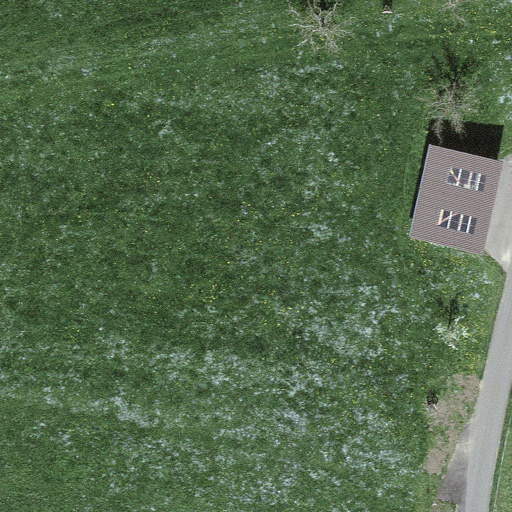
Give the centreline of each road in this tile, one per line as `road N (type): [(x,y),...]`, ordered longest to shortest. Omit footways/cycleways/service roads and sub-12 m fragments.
road 1 (track): [(0,88),(202,45),(511,11)]
road 2 (unclassified): [(511,318),(474,511)]
